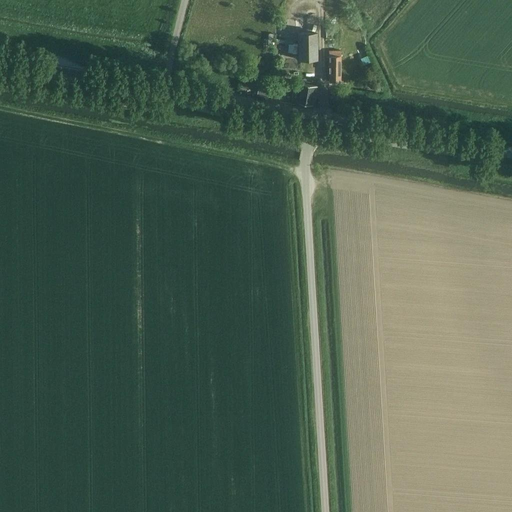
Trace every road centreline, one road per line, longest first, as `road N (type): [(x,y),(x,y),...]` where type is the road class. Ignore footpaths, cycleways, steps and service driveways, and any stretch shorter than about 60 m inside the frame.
road 1 (unclassified): [(324,511),(304,174),(309,136)]
road 2 (tertiary): [(476,145),(164,87)]
road 3 (unclassified): [(309,136),(439,150),(476,145)]
road 4 (tertiary): [(164,87),(0,55)]
road 5 (unclassified): [(164,87),(185,103),(309,136)]
